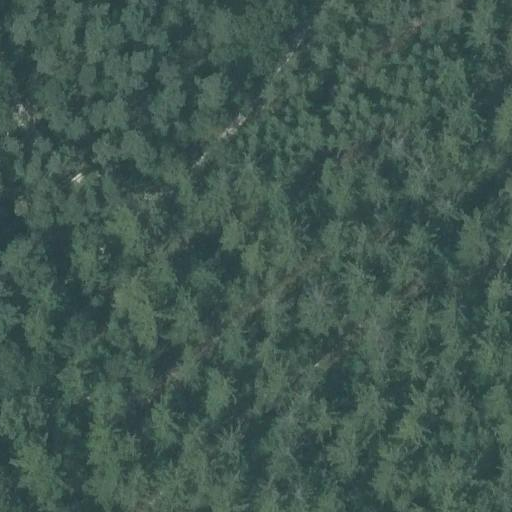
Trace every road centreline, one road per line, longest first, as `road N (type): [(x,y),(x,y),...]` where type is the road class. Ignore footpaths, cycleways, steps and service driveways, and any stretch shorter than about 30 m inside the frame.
road 1 (track): [(327,0),(224,135),(146,214)]
road 2 (track): [(146,214),(35,309),(0,372)]
road 3 (track): [(146,214),(28,150)]
